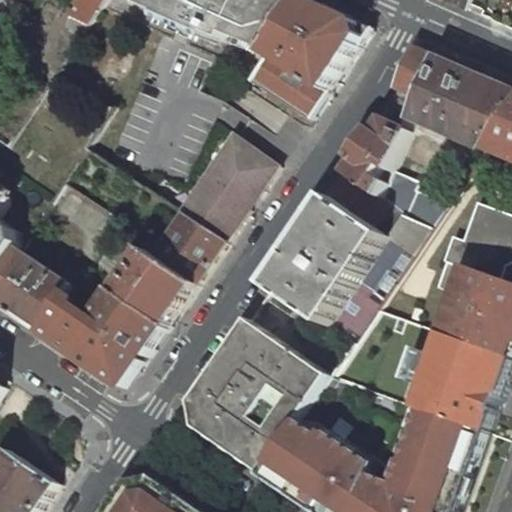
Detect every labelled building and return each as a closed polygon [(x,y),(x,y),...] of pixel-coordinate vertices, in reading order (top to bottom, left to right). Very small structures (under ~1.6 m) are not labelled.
[(18,0),(0,0),(0,19),(2,17),(19,29),(31,9),(18,0)] [(81,0),(71,16),(73,17),(67,26),(85,34),(107,0),(81,0)] [(243,39),(276,53),(307,5),(295,0),(147,0),(151,2),(149,8),(167,14),(164,20),(176,25),(224,44),(226,39),(241,45),(243,39)] [(344,15),(310,0),(307,5),(276,53),(274,55),(334,94),(377,31),(344,15)] [(430,53),(420,49),(402,90),(408,92),(398,107),(420,117),(444,59),(430,53)] [(334,94),(274,55),(265,70),(257,82),(316,121),(334,94)] [(511,123),(511,88),(444,59),(420,117),(418,122),(419,122),(490,153),(495,146),(511,123)] [(402,127),(414,133),(419,122),(418,122),(407,117),(402,127)] [(389,121),(352,175),(386,200),(398,172),(414,133),(402,127),(389,121)] [(511,123),(495,146),(511,153),(511,123)] [(226,157),(200,195),(201,203),(193,205),(186,214),(190,217),(232,244),(254,212),(248,208),(256,197),(262,201),(284,168),(239,138),(232,147),(234,155),(226,157)] [(490,155),(511,164),(511,153),(495,146),(490,153),(490,155)] [(425,183),(398,172),(386,200),(408,218),(438,228),(448,213),(453,205),(421,191),(425,183)] [(386,200),(352,175),(336,199),(337,200),(392,239),(408,218),(386,200)] [(0,284),(23,250),(26,246),(0,228),(0,224),(13,205),(10,192),(0,185),(0,284)] [(392,239),(337,200),(324,220),(325,221),(313,238),(312,237),(302,251),(304,252),(292,270),(290,269),(276,289),(332,327),(333,326),(392,239)] [(449,262),(506,282),(511,267),(511,266),(511,215),(482,205),(468,243),(457,239),(449,262)] [(232,244),(190,217),(161,258),(203,286),(232,244)] [(438,228),(408,218),(392,239),(418,257),(421,252),(438,228)] [(418,257),(392,239),(333,326),(359,343),(370,326),(380,312),(400,283),(418,257)] [(80,288),(23,250),(0,284),(0,300),(49,334),(68,306),(80,288)] [(161,258),(153,253),(123,295),(133,302),(140,306),(169,327),(173,330),(203,286),(161,258)] [(463,297),(449,336),(450,336),(511,358),(511,285),(506,283),(506,282),(449,262),(440,289),(463,297)] [(82,352),(99,363),(96,367),(97,367),(100,364),(140,306),(133,302),(123,295),(120,293),(97,326),(68,306),(49,334),(62,343),(65,340),(82,352)] [(140,306),(100,364),(97,367),(131,390),(149,364),(145,361),(148,357),(152,359),(158,350),(155,348),(169,327),(140,306)] [(254,321),(197,404),(202,430),(267,476),(305,421),(335,378),(309,359),(254,321)] [(511,358),(450,336),(443,356),(437,354),(425,388),(431,390),(424,409),(432,412),(494,434),(511,383),(511,358)] [(0,400),(8,389),(0,382),(0,400)] [(401,485),(405,486),(404,491),(398,506),(401,508),(399,511),(465,511),(494,434),(432,412),(424,433),(420,431),(405,472),(400,474),(402,481),(401,485)] [(267,476),(321,511),(399,511),(401,508),(398,506),(404,491),(405,486),(401,485),(385,479),(389,467),(332,428),(327,436),(305,421),(267,476)] [(11,432),(0,424),(0,443),(2,445),(11,432)] [(46,511),(64,486),(15,453),(0,474),(0,507),(6,511),(46,511)] [(202,511),(161,482),(137,487),(119,511),(202,511)]
